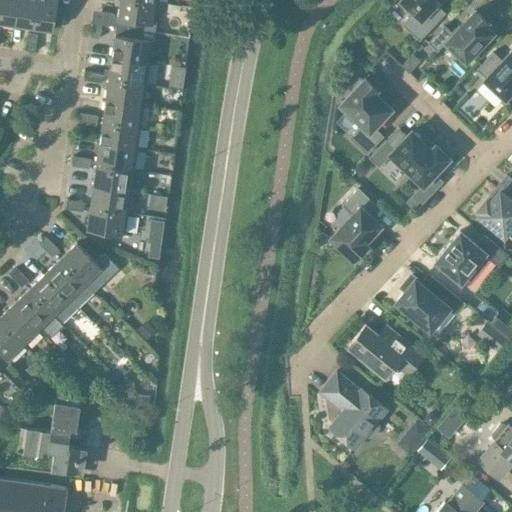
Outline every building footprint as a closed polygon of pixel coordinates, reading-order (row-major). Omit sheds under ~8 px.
[(0,0),(0,21),(14,24),(17,0),(0,0)] [(17,0),(14,24),(33,27),(36,0),(17,0)] [(36,0),(33,27),(53,30),(56,0),(36,0)] [(142,30),(144,22),(154,23),(158,1),(150,0),(119,0),(117,18),(128,20),(126,28),(142,30)] [(399,0),(412,12),(401,23),(419,40),(445,12),(435,3),(438,0),(399,0)] [(444,25),(427,42),(436,50),(445,42),(465,61),(492,31),(484,24),(486,21),(474,10),(452,33),(444,25)] [(101,28),(91,26),(90,36),(99,37),(101,28)] [(126,28),(125,35),(115,34),(111,56),(149,61),(152,39),(141,38),(142,30),(126,28)] [(37,33),(27,32),(26,41),(35,42),(37,33)] [(34,51),(35,42),(26,41),(24,50),(34,51)] [(493,51),(476,69),(485,77),(484,78),(504,98),(511,89),(511,50),(511,49),(502,59),(493,51)] [(111,56),(108,77),(146,83),(149,61),(111,56)] [(93,80),(94,70),(85,69),(84,79),(93,80)] [(94,70),(93,80),(102,82),(103,72),(94,70)] [(108,77),(105,99),(142,104),(146,83),(108,77)] [(352,90),(339,103),(361,124),(349,137),(366,153),(382,136),(373,126),(390,108),(373,92),(376,89),(364,78),(362,80),(359,77),(349,87),(352,90)] [(139,126),(142,104),(105,99),(102,120),(139,126)] [(87,123),(88,113),(79,112),(78,121),(87,123)] [(88,113),(87,123),(96,124),(97,114),(88,113)] [(102,120),(99,142),(136,147),(139,126),(102,120)] [(449,152),(439,143),(436,146),(434,144),(430,148),(411,130),(394,148),(385,139),(369,157),(378,166),(390,154),(422,184),(448,157),(446,155),(449,152)] [(99,142),(96,164),(133,169),(136,147),(99,142)] [(80,166),(82,156),(73,155),(71,165),(80,166)] [(82,156),(80,166),(89,168),(91,158),(82,156)] [(96,164),(93,185),(130,190),(133,169),(96,164)] [(93,185),(90,206),(127,212),(130,190),(93,185)] [(351,213),(330,236),(353,258),(366,244),(363,242),(380,224),(367,212),(375,204),(358,187),(341,204),(351,213)] [(511,190),(507,197),(499,190),(489,202),(485,199),(476,210),(480,213),(478,214),(503,235),(505,233),(508,235),(511,238),(511,190)] [(74,209),(76,199),(67,198),(65,208),(74,209)] [(76,199),(74,209),(83,210),(85,201),(76,199)] [(127,212),(90,206),(87,229),(124,234),(127,212)] [(476,244),(459,230),(434,260),(465,286),(489,257),(498,264),(507,254),(484,235),(476,244)] [(46,250),(53,243),(47,236),(40,243),(46,250)] [(60,257),(93,291),(118,267),(103,252),(95,260),(76,241),(60,257)] [(53,243),(46,250),(52,256),(60,249),(53,243)] [(60,257),(45,272),(78,306),(93,291),(60,257)] [(15,280),(22,273),(16,266),(9,273),(15,280)] [(45,272),(29,287),(55,314),(62,321),(78,306),(45,272)] [(22,273),(15,280),(21,286),(29,279),(22,273)] [(394,301),(429,330),(448,307),(456,313),(464,303),(434,278),(426,288),(410,274),(401,286),(404,289),(394,301)] [(40,329),(55,314),(29,287),(14,302),(40,329)] [(0,319),(24,344),(40,329),(14,302),(0,315),(0,319)] [(511,314),(501,305),(489,320),(509,337),(511,333),(511,314)] [(24,344),(0,319),(0,351),(8,360),(24,344)] [(377,334),(365,323),(347,345),(385,376),(395,363),(407,374),(423,355),(385,324),(377,334)] [(379,423),(376,420),(386,407),(361,387),(359,389),(336,370),(319,390),(343,409),(331,424),(356,444),(364,435),(367,437),(372,436),(379,427),(379,423)] [(128,393),(127,402),(147,405),(148,395),(128,393)] [(26,426),(22,451),(48,455),(49,448),(53,449),(51,467),(76,471),(80,446),(68,444),(70,428),(76,429),(80,404),(54,400),(50,430),(26,426)] [(442,420),(436,427),(448,437),(454,431),(442,420)] [(416,421),(411,427),(421,435),(426,430),(416,421)] [(495,438),(493,441),(493,442),(478,460),(498,477),(511,460),(511,425),(508,422),(505,425),(503,423),(499,423),(492,432),(493,436),(495,438)] [(0,511),(63,511),(67,486),(0,476),(0,511)] [(470,511),(481,499),(462,483),(447,502),(444,500),(434,511),(470,511)]
